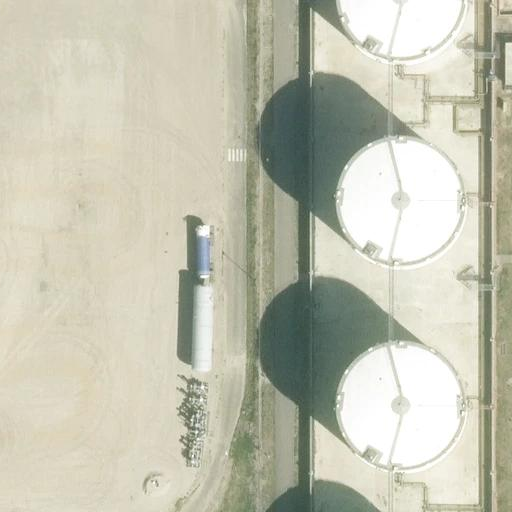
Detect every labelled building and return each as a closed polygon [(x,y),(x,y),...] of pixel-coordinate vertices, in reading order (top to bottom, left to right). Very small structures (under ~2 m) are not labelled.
[(464,14),(466,2),(465,0),(336,0),(336,7),(338,19),(343,31),(350,41),(358,50),(368,57),(379,62),(391,65),(404,66),(416,64),(427,60),(438,54),(447,46),(455,36),(461,26),(464,14)] [(177,76),(177,53),(138,52),(138,76),(177,76)] [(465,217),(466,205),(465,192),(462,181),(456,170),(448,160),(439,152),(428,146),(417,142),(405,140),(392,140),(380,143),(369,148),(359,156),(350,164),(344,175),(339,186),(337,198),(337,211),(339,223),(344,234),(350,244),(359,253),(369,261),(380,266),(392,269),(404,269),(416,267),(428,263),(439,257),(448,249),(456,240),(462,229),(465,217)] [(0,173),(0,214),(49,215),(49,205),(71,205),(71,145),(34,145),(34,161),(23,161),(23,173),(0,173)] [(0,254),(0,387),(84,387),(84,327),(36,327),(36,254),(0,254)] [(465,422),(466,409),(465,397),(462,385),(456,374),(449,365),(439,357),(429,350),(417,346),(405,345),(392,345),(380,348),(369,353),(359,360),(351,369),(344,379),(339,391),(337,403),(337,415),(339,427),(344,439),(350,449),(359,458),(369,465),(380,470),(392,473),(404,474),(417,472),(428,468),(439,462),(448,454),(456,444),(462,433),(465,422)]
